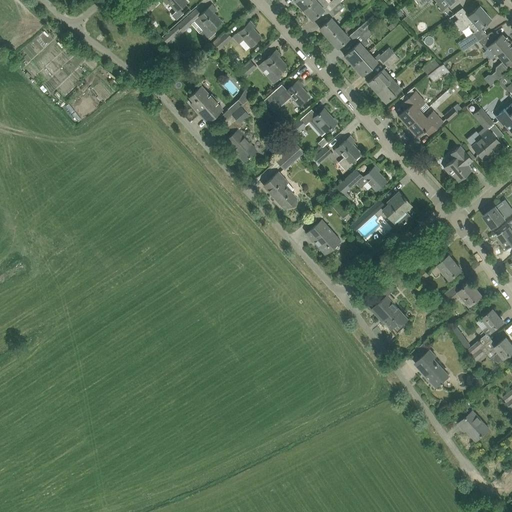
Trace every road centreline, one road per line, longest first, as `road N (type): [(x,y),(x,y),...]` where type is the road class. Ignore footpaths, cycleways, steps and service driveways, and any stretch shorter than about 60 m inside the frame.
road 1 (residential): [(341,297),(156,92),(71,26)]
road 2 (residential): [(444,208),(258,0)]
road 3 (residential): [(477,481),(341,297)]
road 4 (residential): [(341,297),(444,208)]
